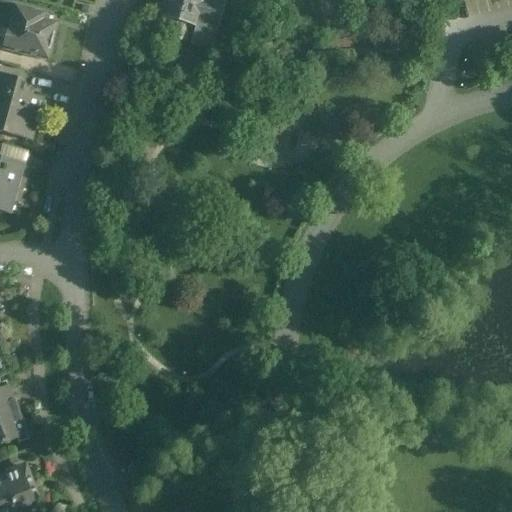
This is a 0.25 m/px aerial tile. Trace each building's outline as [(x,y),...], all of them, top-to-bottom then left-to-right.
[(164,0),(165,1),(161,16),(160,16),(160,18),(162,19),(162,18),(192,26),(192,27),(195,28),(190,43),(212,49),(217,29),(218,29),(218,28),(217,28),(224,2),(215,0),(164,0)] [(43,15),(0,4),(0,18),(11,21),(9,29),(7,28),(2,48),(37,57),(40,60),(43,61),(48,58),(50,53),(48,50),(55,25),(41,22),(43,15)] [(393,6),(372,4),(370,21),(392,23),(393,6)] [(381,35),(369,35),(368,46),(380,46),(381,35)] [(43,100),(16,93),(20,81),(0,75),(0,133),(31,142),(43,100)] [(0,158),(0,185),(18,191),(25,166),(0,158)] [(18,191),(0,185),(0,212),(11,216),(18,191)] [(5,388),(0,390),(0,417),(14,412),(5,388)] [(14,412),(0,417),(0,446),(24,437),(14,412)] [(25,468),(0,477),(0,511),(35,511),(30,499),(36,496),(25,468)]
